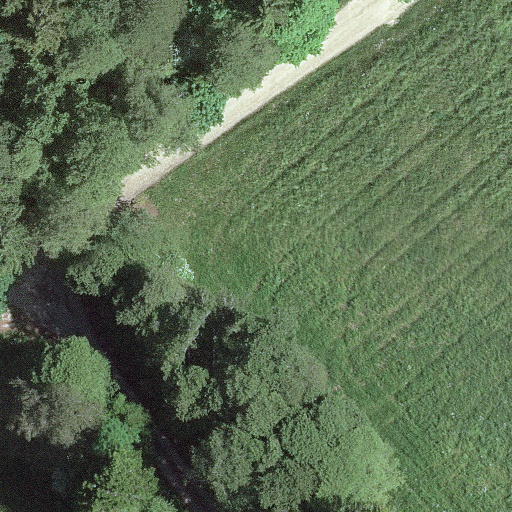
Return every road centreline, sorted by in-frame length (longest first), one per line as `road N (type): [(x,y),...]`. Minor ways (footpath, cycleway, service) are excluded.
road 1 (track): [(0,346),(54,277),(424,0)]
road 2 (track): [(54,277),(233,511)]
